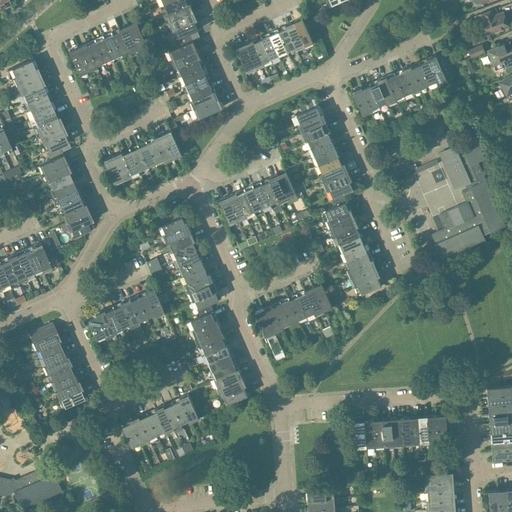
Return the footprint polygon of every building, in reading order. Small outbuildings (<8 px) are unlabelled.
[(168,13),(190,3),(189,0),(174,0),(164,4),(168,13)] [(172,21),(194,11),(190,3),(168,13),(172,21)] [(497,12),(496,8),(479,14),(474,16),(476,23),(481,21),(486,34),(509,26),(503,10),(497,12)] [(198,19),(194,11),(172,21),(175,29),(198,19)] [(302,17),(294,21),(303,43),(312,39),(313,42),(313,41),(302,17)] [(201,27),(198,20),(198,19),(175,29),(179,36),(177,37),(180,45),(191,41),(188,33),(201,27)] [(136,20),(127,24),(137,46),(145,43),(146,45),(147,44),(136,20)] [(303,43),(294,21),(285,24),(295,47),(303,43)] [(137,46),(127,24),(119,28),(129,50),(132,57),(141,53),(137,46)] [(295,47),(285,24),(277,28),(287,50),(295,47)] [(129,50),(119,28),(112,31),(121,53),(129,50)] [(287,50),(277,28),(269,32),(279,54),(287,50)] [(121,53),(112,31),(103,35),(113,57),(121,53)] [(279,54),(269,32),(261,35),(271,58),(279,54)] [(113,57),(103,35),(95,38),(105,61),(113,57)] [(271,58),(261,35),(253,39),(263,61),(271,58)] [(105,61),(95,38),(87,42),(97,64),(105,61)] [(263,61),(253,39),(245,43),(255,65),(263,61)] [(175,58),(197,49),(193,40),(191,41),(180,45),(169,50),(169,51),(171,50),(175,58)] [(97,64),(87,42),(78,46),(88,68),(97,64)] [(255,65),(245,43),(236,47),(247,71),(247,69),(255,65)] [(504,43),(488,50),(493,64),(492,64),(495,71),(511,63),(511,48),(507,50),(504,43)] [(471,57),(485,51),(482,44),(468,50),(471,57)] [(88,68),(78,46),(70,50),(80,74),(81,74),(80,71),(88,68)] [(179,66),(201,57),(197,49),(175,58),(179,66)] [(455,75),(444,50),(445,53),(437,56),(445,76),(453,72),(454,75),(455,75)] [(445,76),(437,56),(436,54),(427,58),(436,80),(445,76),(445,79),(446,78),(445,76)] [(182,75),(204,65),(201,57),(179,66),(182,75)] [(37,66),(33,58),(6,70),(10,79),(15,76),(37,66)] [(436,80),(427,58),(419,61),(429,83),(436,80)] [(473,71),(468,58),(462,60),(468,73),(473,71)] [(429,83),(419,61),(411,65),(420,87),(429,83)] [(208,73),(204,65),(182,75),(186,83),(208,73)] [(420,87),(411,65),(402,68),(412,91),(420,87)] [(18,84),(41,74),(37,66),(15,76),(18,84)] [(412,91),(402,68),(394,72),(404,94),(412,91)] [(404,94),(394,72),(386,75),(396,98),(404,94)] [(212,81),(208,73),(186,83),(189,91),(212,81)] [(511,99),(511,73),(499,81),(506,94),(505,94),(509,101),(511,99)] [(22,93),(44,83),(41,74),(18,84),(22,93)] [(396,98),(386,75),(377,79),(387,101),(396,98)] [(387,101),(377,79),(369,82),(379,105),(387,101)] [(215,89),(212,81),(189,91),(193,99),(215,89)] [(379,105),(369,82),(361,86),(371,108),(379,105)] [(26,101),(48,91),(44,83),(22,93),(26,101)] [(371,108),(361,86),(352,90),(363,114),(364,114),(363,112),(371,108)] [(197,107),(219,98),(215,89),(193,99),(197,107)] [(30,109),(52,99),(48,91),(26,101),(30,109)] [(223,106),(219,98),(197,107),(200,116),(198,116),(198,117),(223,106)] [(33,117),(56,107),(52,99),(30,109),(33,117)] [(319,104),(295,115),(295,116),(297,115),(301,123),(323,113),(319,104)] [(37,125),(59,116),(56,107),(33,117),(37,125)] [(327,121),(323,113),(301,123),(304,131),(327,121)] [(41,134),(63,124),(59,116),(37,125),(41,134)] [(330,130),(327,121),(304,131),(308,139),(330,130)] [(11,148),(1,123),(0,123),(0,145),(2,149),(9,146),(10,148),(11,148)] [(44,142),(67,132),(63,124),(41,134),(44,142)] [(182,153),(172,131),(171,129),(162,133),(172,155),(180,152),(181,154),(182,153)] [(334,138),(330,130),(308,139),(312,148),(334,138)] [(50,159),(61,154),(57,146),(70,140),(67,132),(44,142),(48,150),(46,151),(50,159)] [(172,155),(162,133),(154,137),(164,159),(172,155)] [(164,159),(154,137),(146,140),(155,163),(164,159)] [(476,137),(469,140),(458,144),(439,153),(448,173),(455,188),(465,184),(466,186),(467,189),(462,191),(467,202),(439,214),(445,228),(432,234),(435,240),(436,243),(435,243),(441,258),(485,239),(482,233),(490,230),(491,231),(506,225),(478,161),(485,158),(476,137)] [(337,146),(334,138),(312,148),(315,156),(337,146)] [(155,163),(146,140),(137,144),(147,166),(155,163)] [(147,166),(137,144),(129,147),(139,170),(147,166)] [(319,164),(341,154),(337,146),(315,156),(319,164)] [(139,170),(129,147),(121,151),(131,173),(139,170)] [(131,173),(121,151),(113,155),(122,177),(131,173)] [(63,153),(61,154),(50,159),(38,164),(39,164),(41,164),(45,172),(67,162),(63,153)] [(323,172),(345,163),(341,154),(319,164),(323,172)] [(122,177),(113,155),(104,158),(115,183),(116,182),(115,180),(122,177)] [(438,163),(437,159),(406,172),(404,168),(393,173),(394,177),(391,179),(393,183),(438,163)] [(48,179),(70,169),(67,162),(45,172),(48,179)] [(326,181),(348,171),(345,163),(323,172),(326,181)] [(52,187),(74,178),(70,169),(48,179),(52,187)] [(286,170),(284,170),(278,173),(287,195),(295,192),(295,194),(296,194),(286,170)] [(330,189),(352,179),(348,171),(326,181),(330,189)] [(287,195),(278,173),(269,177),(279,199),(287,195)] [(279,199),(269,177),(261,181),(271,203),(279,199)] [(56,196),(78,186),(74,178),(52,187),(56,196)] [(355,187),(352,179),(330,189),(333,196),(332,197),(335,205),(345,201),(342,193),(355,187)] [(271,203),(261,181),(252,184),(262,206),(271,203)] [(262,206),(252,184),(244,188),(254,210),(262,206)] [(59,204),(81,194),(78,186),(56,196),(59,204)] [(254,210),(244,188),(236,192),(246,214),(254,210)] [(246,214),(236,192),(228,195),(238,217),(246,214)] [(63,212),(85,202),(81,194),(59,204),(63,212)] [(238,217),(228,195),(219,199),(230,223),(231,223),(230,221),(238,217)] [(345,201),(335,205),(323,211),(324,211),(326,210),(329,218),(351,208),(347,200),(345,201)] [(67,220),(89,211),(85,202),(63,212),(67,220)] [(333,226),(355,217),(351,208),(329,218),(333,226)] [(69,230),(93,219),(89,211),(67,220),(70,228),(68,229),(69,230)] [(162,224),(181,216),(180,214),(179,212),(161,220),(161,222),(162,224)] [(166,233),(188,223),(184,214),(181,216),(162,224),(166,233)] [(336,234),(358,225),(355,217),(333,226),(336,234)] [(169,241),(192,231),(188,223),(166,233),(169,241)] [(340,243),(362,233),(358,225),(336,234),(340,243)] [(173,250),(195,240),(192,231),(169,241),(173,250)] [(366,241),(362,233),(340,243),(344,251),(366,241)] [(177,258),(199,248),(195,240),(173,250),(177,258)] [(369,250),(366,241),(344,251),(347,259),(369,250)] [(51,266),(40,242),(32,246),(42,268),(49,264),(50,267),(51,266)] [(42,268),(32,246),(24,249),(33,271),(42,268)] [(180,266),(202,256),(199,248),(177,258),(180,266)] [(33,271),(24,249),(15,253),(25,275),(33,271)] [(373,258),(369,250),(347,259),(351,267),(373,258)] [(25,275),(15,253),(7,256),(16,278),(25,275)] [(16,278),(7,256),(0,259),(0,261),(9,282),(16,278)] [(184,274),(206,264),(202,256),(180,266),(184,274)] [(376,266),(373,258),(351,267),(355,276),(376,266)] [(0,285),(9,282),(0,261),(0,285)] [(188,283),(210,273),(206,264),(184,274),(188,283)] [(358,284),(380,275),(376,266),(355,276),(358,284)] [(192,291),(214,281),(210,273),(188,283),(192,291)] [(384,283),(380,275),(358,284),(361,292),(359,293),(360,294),(384,283)] [(195,299),(217,289),(214,281),(192,291),(195,299)] [(322,282),(313,285),(323,308),(331,305),(332,307),(333,307),(322,282)] [(323,308),(313,285),(304,289),(315,312),(323,308)] [(165,311),(155,287),(146,291),(156,313),(163,310),(164,312),(165,311)] [(221,297),(217,289),(195,299),(198,306),(196,307),(200,315),(205,313),(202,306),(208,303),(221,297)] [(315,312),(304,289),(296,293),(306,316),(315,312)] [(156,313),(146,291),(138,294),(147,316),(156,313)] [(306,316),(296,293),(288,296),(298,319),(306,316)] [(147,316),(138,294),(129,297),(139,320),(147,316)] [(298,319),(288,296),(280,300),(290,323),(298,319)] [(139,320),(129,297),(121,301),(131,324),(139,320)] [(290,323),(280,300),(272,304),(282,327),(290,323)] [(131,324),(121,301),(112,304),(122,327),(131,324)] [(211,311),(208,303),(202,306),(205,313),(211,311)] [(122,327),(112,304),(104,308),(114,331),(122,327)] [(282,327),(272,304),(263,307),(274,330),(282,327)] [(274,330),(263,307),(255,311),(266,336),(267,336),(266,334),(274,330)] [(114,331),(104,308),(96,311),(106,334),(114,331)] [(195,328),(217,318),(214,310),(211,311),(205,313),(200,315),(189,320),(189,321),(191,320),(195,328)] [(106,334),(96,311),(87,315),(98,341),(99,340),(98,338),(106,334)] [(199,336),(221,326),(217,318),(195,328),(199,336)] [(38,348),(60,338),(52,321),(28,331),(28,332),(31,331),(38,348)] [(202,345),(225,335),(221,326),(199,336),(202,345)] [(206,353),(228,343),(225,335),(202,345),(206,353)] [(42,356),(64,346),(60,338),(38,348),(42,356)] [(210,361),(232,351),(228,343),(206,353),(210,361)] [(46,365),(68,355),(64,346),(42,356),(46,365)] [(213,369),(236,359),(232,351),(210,361),(213,369)] [(49,373),(71,363),(68,355),(46,365),(49,373)] [(217,378),(239,368),(236,359),(213,369),(217,378)] [(53,381),(75,371),(71,363),(49,373),(53,381)] [(220,386),(243,376),(239,368),(217,378),(220,386)] [(57,389),(78,379),(75,371),(53,381),(57,389)] [(224,394),(246,384),(243,376),(220,386),(224,394)] [(60,398),(82,388),(78,379),(57,389),(60,398)] [(250,393),(246,384),(224,394),(227,402),(225,403),(226,403),(250,393)] [(487,396),(511,394),(511,385),(511,384),(487,386),(487,396)] [(86,396),(82,388),(60,398),(63,405),(61,406),(61,407),(86,396)] [(199,417),(188,393),(180,396),(190,419),(197,416),(198,417),(199,417)] [(511,402),(511,399),(511,394),(487,396),(488,405),(511,402)] [(190,419),(180,396),(172,400),(182,422),(190,419)] [(182,422),(172,400),(163,404),(173,426),(182,422)] [(511,411),(511,402),(488,405),(489,414),(511,411)] [(173,426),(163,404),(155,407),(165,430),(173,426)] [(165,430),(155,407),(147,411),(157,433),(165,430)] [(157,433),(147,411),(138,415),(148,437),(157,433)] [(511,420),(511,411),(489,414),(490,423),(511,420)] [(436,414),(438,438),(447,437),(447,440),(448,440),(446,413),(436,414)] [(438,438),(436,414),(427,415),(429,439),(438,438)] [(148,437),(138,415),(130,418),(140,441),(148,437)] [(420,439),(418,415),(409,416),(411,440),(420,439)] [(429,439),(427,415),(418,415),(420,439),(429,439)] [(411,440),(409,416),(401,417),(402,441),(411,440)] [(393,441),(391,417),(382,418),(384,442),(393,441)] [(402,441),(401,417),(391,417),(393,441),(402,441)] [(140,441),(130,418),(121,422),(132,447),(133,446),(132,444),(140,441)] [(384,442),(382,418),(373,419),(375,443),(384,442)] [(366,443),(364,419),(355,420),(357,446),(358,446),(357,444),(366,443)] [(375,443),(373,419),(364,419),(366,443),(375,443)] [(511,430),(511,420),(490,423),(490,432),(511,430)] [(511,439),(511,430),(490,432),(491,441),(511,439)] [(511,448),(511,439),(491,441),(492,450),(511,448)] [(511,448),(492,450),(492,459),(511,457),(511,448)] [(0,493),(4,495),(13,491),(21,507),(61,490),(52,469),(36,476),(34,471),(14,479),(13,477),(9,478),(0,476),(0,493)] [(453,480),(453,470),(426,472),(426,473),(429,473),(429,482),(453,480)] [(454,489),(453,480),(429,482),(430,491),(454,489)] [(307,490),(308,499),(332,498),(331,489),(334,489),(334,488),(307,490)] [(499,511),(498,488),(488,489),(490,511),(499,511)] [(507,511),(509,511),(507,488),(498,488),(499,511),(507,511)] [(455,498),(454,489),(430,491),(431,500),(455,498)] [(332,507),(332,498),(308,499),(308,508),(332,507)] [(455,507),(455,498),(431,500),(431,509),(455,507)]
